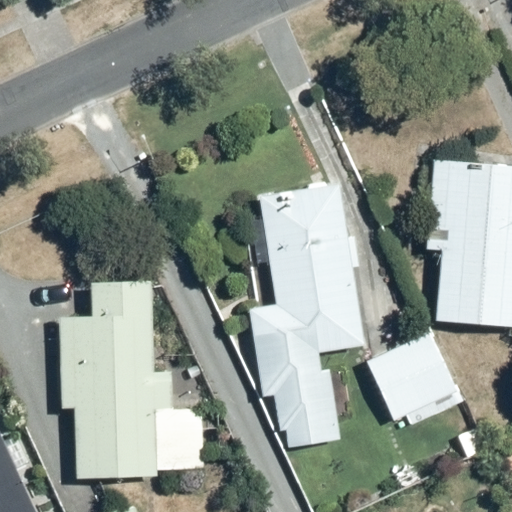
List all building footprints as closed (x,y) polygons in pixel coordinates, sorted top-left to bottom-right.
[(511,161),(425,157),(421,248),(433,248),(430,318),(511,322),(511,161)] [(332,179),(252,191),(269,300),(242,305),(256,393),(270,391),(276,425),(283,424),(286,442),(341,434),(338,416),(348,415),(340,360),(319,364),(316,347),(360,340),(349,267),(360,266),(355,235),(341,237),(332,179)] [(89,314),(55,315),(56,404),(70,403),(72,475),(155,473),(155,467),(204,466),(202,401),(170,402),(170,363),(147,363),(145,278),(88,279),(88,310),(89,314)] [(431,324),(360,356),(389,419),(399,415),(405,427),(465,400),(431,324)] [(0,511),(35,511),(0,430),(0,511)] [(140,511),(134,499),(105,511),(140,511)]
